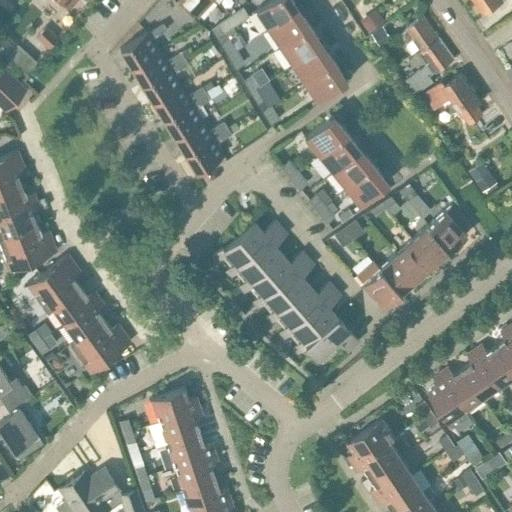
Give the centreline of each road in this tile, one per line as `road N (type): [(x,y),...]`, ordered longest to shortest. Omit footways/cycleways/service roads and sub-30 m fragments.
road 1 (residential): [(137,0),(96,50),(199,210)]
road 2 (residential): [(142,325),(61,212),(23,116)]
road 3 (residential): [(253,153),(368,75),(317,0)]
road 4 (residential): [(338,400),(511,265)]
road 5 (residential): [(13,495),(104,400),(171,365)]
road 6 (residential): [(511,108),(438,0)]
